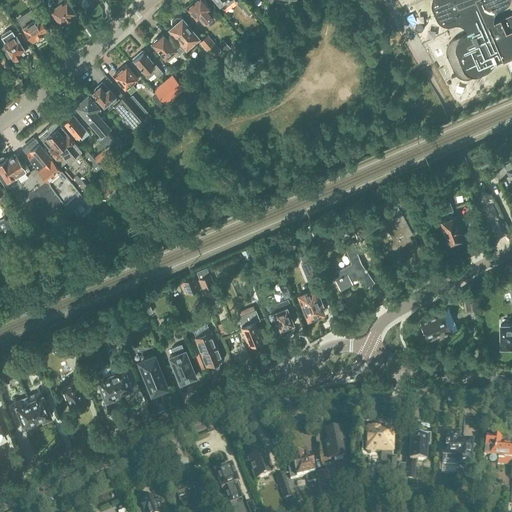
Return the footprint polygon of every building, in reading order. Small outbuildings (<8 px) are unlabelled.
[(76,12),(67,0),(53,0),(56,4),(50,8),(61,23),(65,20),(66,21),(72,17),(71,15),(76,12)] [(194,0),(186,7),(197,20),(199,18),(203,24),(214,15),(210,9),(211,8),(204,0),(194,0)] [(216,0),(223,9),(233,0),(216,0)] [(254,11),(244,0),(240,0),(238,2),(249,16),(254,11)] [(448,46),(447,48),(447,50),(447,52),(447,53),(448,55),(448,57),(454,70),(456,74),(458,75),(459,76),(462,77),(463,78),(465,78),(468,78),(469,78),(471,77),(486,70),(488,70),(489,69),(490,68),(491,67),(492,66),(493,65),(495,63),(497,61),(499,60),(503,58),(504,60),(511,56),(511,13),(495,21),(495,20),(495,17),(495,15),(496,13),(497,11),(498,9),(500,8),(502,7),(505,6),(507,4),(508,4),(510,2),(511,1),(510,0),(432,0),(433,2),(433,6),(434,7),(434,8),(438,18),(439,19),(441,21),(443,22),(444,23),(447,24),(449,24),(453,23),(455,23),(457,22),(459,22),(461,23),(464,24),(466,27),(467,29),(467,31),(467,33),(466,33),(455,38),(453,39),(451,41),(450,42),(448,44),(448,46)] [(27,13),(18,19),(20,22),(22,26),(23,26),(33,40),(37,37),(38,38),(40,39),(44,36),(44,34),(44,33),(48,30),(38,15),(37,13),(34,9),(27,13)] [(52,20),(47,13),(43,16),(48,23),(52,20)] [(174,25),(171,28),(189,51),(197,44),(194,42),(199,38),(180,16),(176,16),(172,20),(172,23),(174,25)] [(2,36),(1,36),(2,38),(1,39),(3,42),(5,45),(2,47),(9,59),(13,57),(14,59),(23,54),(22,53),(26,51),(31,48),(20,32),(15,35),(13,32),(12,31),(11,31),(10,29),(1,35),(2,36)] [(163,34),(153,43),(166,58),(168,61),(174,55),(175,57),(184,49),(176,40),(172,44),(163,34)] [(200,42),(211,56),(220,48),(209,35),(200,42)] [(162,72),(144,50),(133,60),(148,78),(154,73),(157,77),(162,72)] [(114,75),(126,89),(126,88),(131,93),(137,88),(132,83),(138,79),(126,65),(114,75)] [(172,74),(154,90),(157,94),(166,104),(184,88),(172,74)] [(28,78),(23,81),(26,87),(32,83),(28,78)] [(106,111),(113,105),(136,131),(147,121),(136,109),(128,98),(127,99),(122,93),(121,94),(123,95),(119,99),(109,88),(108,89),(104,83),(100,86),(100,85),(92,92),(104,105),(102,106),(106,111)] [(97,137),(102,142),(111,153),(124,142),(124,143),(116,134),(110,127),(111,126),(96,110),(100,107),(88,94),(75,105),(101,134),(97,137)] [(136,109),(147,121),(151,117),(140,105),(141,104),(133,94),(128,98),(136,109)] [(161,108),(166,104),(157,94),(152,98),(161,108)] [(64,122),(80,141),(89,134),(72,114),(63,122),(64,122)] [(56,120),(47,128),(86,173),(93,167),(96,170),(101,166),(80,141),(64,122),(61,125),(56,120)] [(39,142),(79,189),(79,190),(82,194),(89,188),(86,183),(85,184),(80,178),(86,173),(47,128),(38,135),(42,139),(39,142)] [(33,162),(43,175),(60,197),(64,202),(79,190),(79,189),(39,142),(35,138),(22,149),(31,163),(33,162)] [(22,206),(32,200),(33,199),(40,209),(60,197),(43,175),(33,162),(31,163),(26,167),(22,162),(21,162),(15,154),(8,158),(6,159),(4,156),(0,158),(0,178),(11,196),(15,194),(22,206)] [(109,170),(119,162),(114,156),(104,164),(109,170)] [(483,167),(490,164),(487,157),(480,160),(483,167)] [(100,189),(107,197),(114,190),(107,182),(100,189)] [(401,187),(394,190),(400,205),(407,201),(401,187)] [(450,201),(434,207),(437,217),(453,210),(450,201)] [(358,240),(365,237),(352,204),(345,206),(358,240)] [(394,216),(379,224),(383,231),(387,229),(394,241),(390,243),(394,252),(399,249),(405,261),(422,253),(414,239),(412,240),(410,235),(413,233),(399,206),(391,211),(394,216)] [(0,230),(4,237),(23,227),(15,212),(0,220),(0,230)] [(440,221),(448,241),(450,241),(451,243),(463,238),(459,229),(454,215),(440,221)] [(330,275),(333,281),(336,280),(341,289),(353,283),(352,281),(351,279),(359,275),(360,277),(367,287),(375,282),(361,262),(353,241),(344,245),(351,263),(330,275)] [(301,263),(308,280),(317,276),(311,259),(301,263)] [(196,272),(199,279),(198,279),(205,296),(218,290),(211,274),(210,274),(207,267),(196,272)] [(182,278),(183,280),(180,282),(185,294),(201,287),(196,275),(194,272),(182,278)] [(280,285),(285,299),(268,306),(271,314),(274,312),(281,329),(294,324),(287,307),(290,306),(288,299),(291,298),(285,283),(280,285)] [(318,294),(315,286),(299,293),(309,317),(323,312),(320,303),(321,303),(318,295),(318,294)] [(470,299),(464,300),(466,312),(472,311),(470,299)] [(143,303),(147,314),(153,312),(149,300),(143,303)] [(128,307),(134,320),(145,315),(139,302),(128,307)] [(240,319),(239,319),(249,343),(266,336),(263,327),(259,329),(256,322),(260,320),(256,309),(255,310),(253,305),(237,312),(240,319)] [(435,338),(436,335),(439,334),(440,337),(451,332),(442,312),(432,316),(433,316),(420,322),(428,339),(430,338),(432,339),(435,338)] [(228,333),(224,322),(217,325),(222,336),(228,333)] [(502,347),(511,347),(511,324),(501,324),(502,347)] [(217,345),(216,345),(211,332),(196,338),(206,365),(217,361),(219,363),(221,362),(222,359),(220,353),(221,353),(217,345)] [(172,347),(175,354),(170,356),(180,382),(196,376),(186,350),(185,350),(182,343),(172,347)] [(72,355),(68,346),(61,349),(64,358),(72,355)] [(144,358),(145,361),(139,364),(151,394),(168,387),(155,354),(144,358)] [(24,362),(29,375),(36,372),(31,359),(24,362)] [(115,367),(117,372),(111,375),(118,393),(124,391),(128,392),(129,392),(130,392),(131,391),(131,390),(131,388),(121,362),(119,363),(120,365),(115,367)] [(97,371),(95,372),(106,400),(114,397),(113,395),(118,393),(111,375),(105,377),(103,372),(98,374),(97,371)] [(10,383),(7,373),(0,376),(0,377),(3,385),(10,383)] [(68,379),(70,384),(63,386),(72,409),(86,403),(77,380),(76,380),(74,376),(68,379)] [(27,396),(29,400),(37,420),(42,417),(43,419),(51,416),(42,394),(39,388),(37,389),(38,391),(27,396)] [(13,399),(24,425),(26,426),(27,426),(28,426),(29,426),(30,425),(31,422),(37,420),(29,400),(22,403),(21,399),(17,400),(16,398),(13,399)] [(326,433),(328,445),(326,446),(329,460),(346,457),(344,448),(345,448),(342,430),(326,433)] [(382,454),(382,468),(387,468),(387,485),(396,485),(396,460),(388,460),(388,454),(392,454),(392,433),(378,432),(378,431),(368,431),(368,432),(367,432),(367,455),(382,454)] [(410,438),(409,446),(407,445),(406,465),(399,465),(398,480),(415,481),(416,462),(427,462),(428,447),(430,447),(431,436),(419,435),(419,438),(410,438)] [(456,469),(458,436),(444,435),(443,457),(444,457),(443,463),(456,464),(456,469)] [(459,436),(458,436),(456,469),(470,469),(470,466),(473,466),(474,457),(471,457),(472,444),(458,443),(459,436)] [(484,456),(483,462),(498,464),(511,465),(511,459),(511,458),(511,446),(500,445),(501,439),(486,438),(484,456)] [(274,474),(267,453),(248,460),(255,481),(274,474)] [(316,482),(316,481),(318,481),(322,499),(330,497),(327,480),(326,480),(325,472),(314,474),(310,455),(303,456),(303,455),(292,458),(294,468),(288,469),(290,480),(306,477),(308,483),(316,482)] [(335,464),(323,465),(325,472),(326,480),(327,480),(337,478),(335,464)] [(236,482),(229,465),(213,472),(220,489),(221,488),(227,504),(242,498),(236,483),(236,482)] [(284,500),(292,497),(284,474),(276,477),(284,500)] [(194,482),(175,489),(180,501),(179,501),(182,511),(186,511),(193,509),(193,511),(210,511),(211,511),(206,501),(200,503),(197,495),(199,495),(194,482)] [(159,508),(155,499),(134,507),(135,511),(162,511),(161,507),(159,508)] [(256,511),(252,502),(246,504),(249,511),(256,511)]
